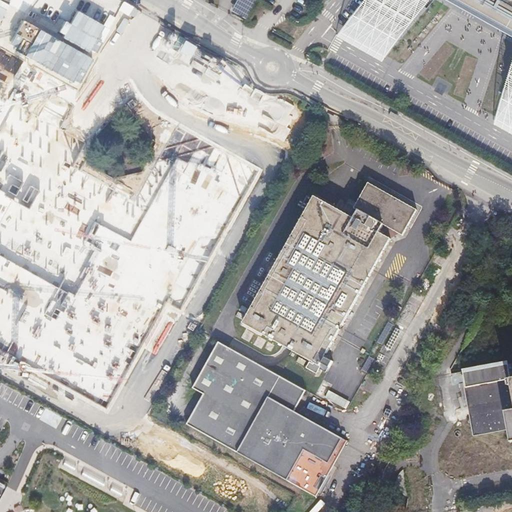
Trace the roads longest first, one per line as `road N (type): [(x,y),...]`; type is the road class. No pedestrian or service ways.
road 1 (unclassified): [(275,511),(150,441),(143,422),(148,397),(283,163),(283,143),(260,113),(271,67)]
road 2 (tertiary): [(271,67),(511,195)]
road 3 (tertiary): [(159,0),(271,67)]
road 4 (unknown): [(180,287),(147,328),(149,348),(135,380),(153,388)]
